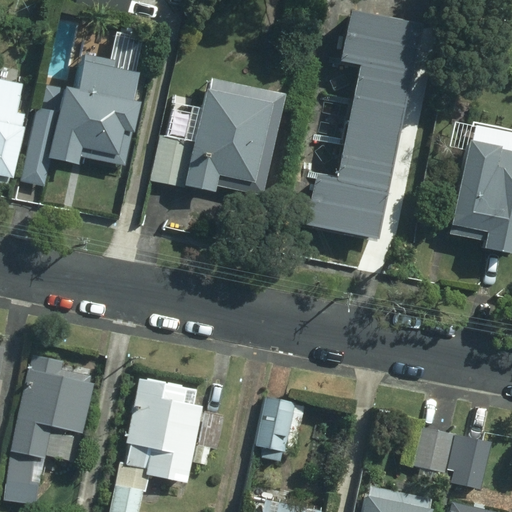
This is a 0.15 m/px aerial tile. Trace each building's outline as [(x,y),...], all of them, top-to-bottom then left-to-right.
[(74,0),(73,8),(124,19),(127,0),(74,0)] [(336,33),(413,49),(418,24),(342,7),(336,33)] [(358,68),(407,78),(413,49),(336,33),(330,62),(358,68)] [(76,164),(77,156),(122,165),(136,102),(127,100),(137,55),(112,50),(110,60),(80,54),(73,87),(59,85),(52,114),(31,110),(24,144),(46,149),(44,156),(76,164)] [(352,94),(401,105),(407,78),(358,68),(352,94)] [(260,195),(281,93),(208,77),(205,90),(202,89),(191,141),(159,133),(149,180),(181,187),(182,183),(212,190),(213,185),(260,195)] [(0,181),(3,182),(4,176),(8,177),(20,125),(17,124),(19,113),(12,111),(19,83),(0,78),(0,181)] [(346,121),(395,131),(401,105),(352,94),(346,121)] [(341,148),(390,158),(395,131),(346,121),(341,148)] [(511,247),(511,148),(467,139),(447,233),(482,240),(481,247),(511,253),(511,247)] [(335,176),(384,185),(390,158),(341,148),(335,176)] [(310,200),(379,212),(384,185),(335,176),(314,172),(310,200)] [(304,227),(374,240),(379,212),(310,200),(304,227)] [(61,429),(79,433),(91,383),(87,382),(89,375),(59,368),(61,361),(30,354),(27,369),(25,368),(9,452),(4,481),(36,485),(40,458),(41,454),(66,460),(71,437),(60,434),(61,429)] [(195,388),(136,376),(122,443),(127,444),(123,464),(118,463),(107,511),(136,511),(141,491),(143,492),(147,474),(184,482),(200,407),(192,405),(195,388)] [(290,402),(260,395),(249,444),(259,446),(257,456),(274,460),(276,449),(279,450),(290,402)] [(222,416),(201,411),(190,461),(205,464),(208,447),(215,448),(222,416)] [(444,473),(453,434),(417,428),(408,465),(444,473)] [(479,486),(489,442),(454,434),(444,478),(479,486)] [(427,499),(367,485),(361,511),(428,511),(429,509),(426,508),(427,499)] [(312,511),(313,509),(259,497),(256,511),(251,511),(250,511),(312,511)] [(498,511),(448,501),(445,511),(498,511)]
